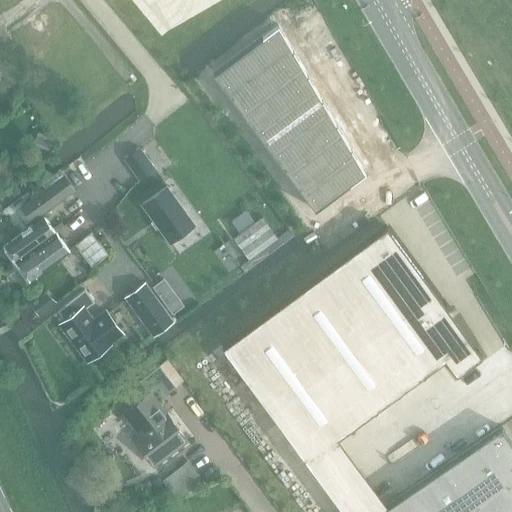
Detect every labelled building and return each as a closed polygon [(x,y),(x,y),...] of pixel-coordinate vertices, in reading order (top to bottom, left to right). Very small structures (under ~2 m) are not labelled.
[(140,0),(157,32),(218,0),(140,0)] [(274,28),(211,77),(228,100),(289,53),(274,28)] [(289,53),(228,100),(245,123),(304,77),(289,53)] [(304,77),(245,123),(262,145),(318,101),(304,77)] [(318,101),(262,145),(279,167),(334,126),(318,101)] [(334,126),(279,167),(298,190),(349,150),(334,126)] [(137,148),(122,159),(137,181),(152,170),(137,148)] [(349,150),(298,190),(315,211),(363,173),(349,150)] [(7,155),(0,160),(0,176),(5,182),(20,170),(15,164),(7,155)] [(45,190),(31,200),(34,205),(41,214),(67,194),(73,189),(63,175),(62,176),(61,174),(58,170),(49,176),(40,183),(43,187),(45,190)] [(165,188),(142,205),(168,242),(192,225),(165,188)] [(15,236),(2,245),(14,261),(15,260),(54,233),(43,217),(41,214),(34,205),(31,200),(21,207),(33,224),(15,236)] [(262,217),(233,238),(248,259),(277,238),(262,217)] [(386,225),(221,346),(305,460),(336,437),(337,437),(375,409),(446,357),(454,367),(452,368),(456,374),(481,355),(477,349),(475,351),(443,308),(445,307),(386,225)] [(15,260),(14,261),(15,264),(27,280),(67,251),(54,233),(15,260)] [(89,233),(72,246),(89,269),(106,256),(89,233)] [(163,278),(152,286),(172,313),(183,305),(163,278)] [(144,283),(124,298),(152,337),(173,322),(144,283)] [(84,289),(56,311),(64,321),(59,324),(74,345),(85,360),(105,345),(120,334),(113,325),(103,311),(91,320),(83,310),(94,302),(84,289)] [(56,301),(45,292),(30,303),(38,314),(56,301)] [(147,393),(121,414),(144,442),(138,447),(152,465),(185,438),(148,392),(156,386),(162,395),(172,387),(173,386),(182,380),(183,379),(166,358),(157,365),(138,380),(147,393)] [(375,511),(511,511),(511,440),(504,429),(505,429),(502,425),(386,505),(375,511)] [(89,460),(96,471),(110,460),(102,450),(89,460)]
